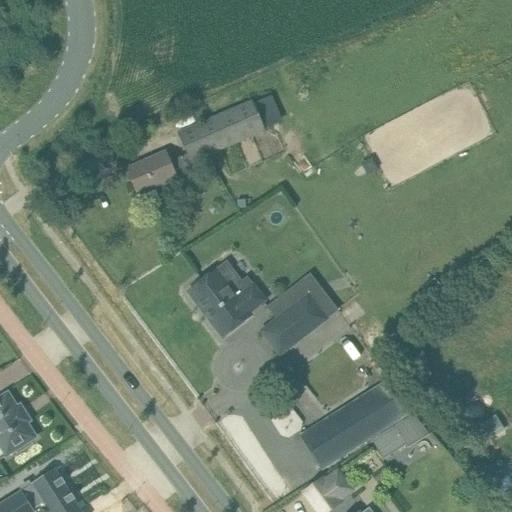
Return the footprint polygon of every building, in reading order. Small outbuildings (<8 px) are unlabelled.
[(126,168),(138,196),(196,171),(192,162),(265,130),(252,101),(178,133),(187,154),(169,162),(165,152),(126,168)] [(217,271),(189,292),(223,337),(250,316),(248,313),(262,302),(263,302),(264,302),(263,301),(264,301),(252,286),(251,286),(252,287),(237,298),(217,272),(217,271)] [(325,319),(308,297),(263,332),(279,354),(325,319)] [(322,472),(328,468),(373,442),(417,416),(386,378),(336,409),(300,435),(322,472)] [(0,458),(6,455),(6,456),(15,450),(17,453),(32,444),(30,441),(35,437),(26,423),(29,421),(20,406),(17,408),(8,394),(0,399),(0,458)] [(502,428),(493,415),(478,426),(487,438),(502,428)] [(373,442),(382,458),(383,459),(406,445),(407,448),(431,434),(417,416),(373,442)] [(21,490),(0,503),(0,511),(30,511),(33,510),(43,504),(48,511),(76,511),(81,509),(55,469),(31,484),(21,490)] [(339,500),(352,490),(338,471),(325,481),(324,479),(304,493),(318,511),(326,511),(341,501),(339,500)]
